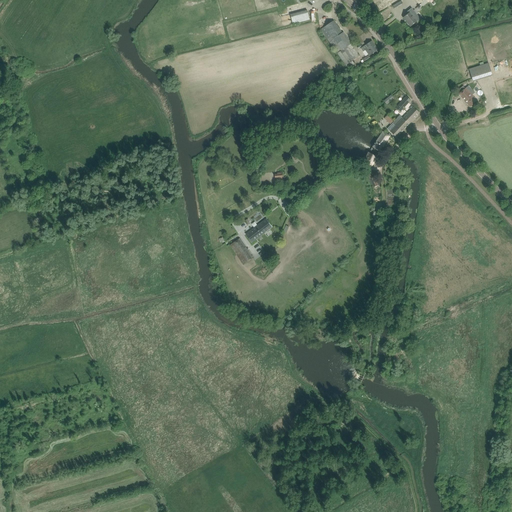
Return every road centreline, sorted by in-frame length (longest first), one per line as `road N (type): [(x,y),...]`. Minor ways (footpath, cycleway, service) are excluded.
road 1 (track): [(256,254),(235,217),(270,197),(287,209),(341,169),(380,169),(407,135)]
road 2 (track): [(416,511),(407,468),(341,402),(321,396)]
road 3 (tertiary): [(438,126),(346,0)]
